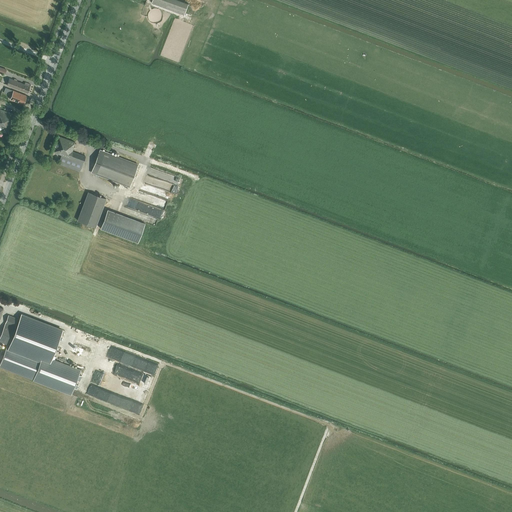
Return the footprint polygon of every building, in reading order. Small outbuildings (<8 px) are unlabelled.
[(153,0),(152,3),(185,16),(189,5),(176,0),(153,0)] [(31,85),(25,82),(24,84),(9,78),(7,85),(28,93),(31,85)] [(23,104),(26,96),(13,91),(10,99),(23,104)] [(8,131),(14,115),(6,111),(0,109),(0,127),(3,129),(2,131),(7,133),(8,130),(8,131)] [(85,156),(72,151),(75,142),(59,136),(53,152),(54,152),(54,153),(57,154),(57,153),(61,155),(58,164),(80,172),(85,156)] [(91,173),(95,174),(130,187),(138,165),(99,150),(91,173)] [(106,199),(88,192),(78,221),(95,227),(96,224),(106,199)] [(107,211),(99,229),(137,243),(144,225),(107,211)] [(19,319),(10,316),(8,315),(0,336),(0,341),(8,345),(7,347),(0,364),(0,366),(33,379),(33,380),(71,394),(74,388),(75,384),(77,380),(79,375),(80,371),(54,361),(56,357),(53,356),(63,329),(21,313),(19,319)] [(158,365),(114,350),(111,359),(154,375),(158,365)] [(107,371),(110,362),(91,355),(88,364),(107,371)] [(127,369),(124,380),(148,387),(151,377),(127,369)] [(93,382),(111,388),(114,380),(104,376),(102,379),(97,378),(97,379),(94,378),(93,382)]
